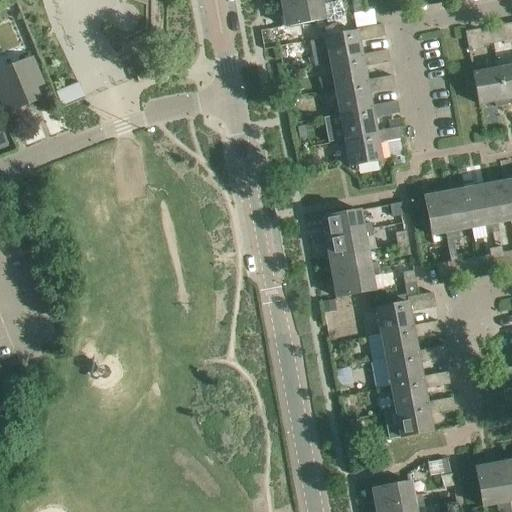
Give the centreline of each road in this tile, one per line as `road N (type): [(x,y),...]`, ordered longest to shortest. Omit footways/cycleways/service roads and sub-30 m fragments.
road 1 (tertiary): [(315,511),(234,91)]
road 2 (residential): [(234,91),(0,168)]
road 3 (residential): [(423,156),(401,27),(511,6)]
road 4 (residential): [(473,403),(463,323),(486,295),(511,290)]
